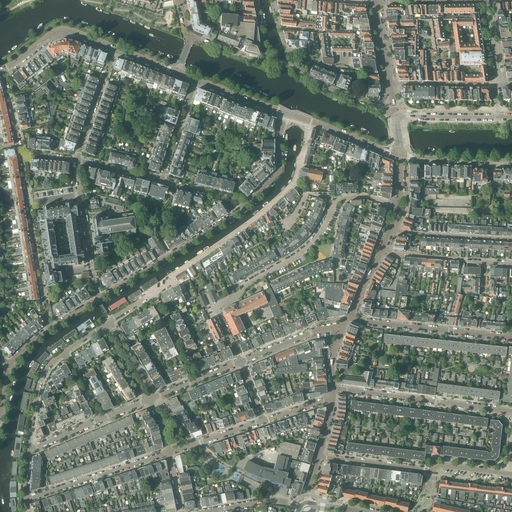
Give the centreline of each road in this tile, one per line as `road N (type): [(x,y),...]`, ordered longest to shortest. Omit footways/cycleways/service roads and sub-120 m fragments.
road 1 (residential): [(240,362),(213,308),(310,244),(334,199),(364,196),(399,206)]
road 2 (residential): [(154,293),(293,184),(309,121)]
road 3 (residential): [(511,474),(319,456)]
road 4 (residential): [(333,389),(511,410)]
road 5 (residential): [(97,298),(247,202)]
road 6 (residential): [(22,153),(49,326)]
road 7 (residential): [(511,338),(350,315)]
road 8 (residential): [(24,499),(167,453)]
road 9 (residential): [(77,160),(97,298)]
road 10 (residential): [(114,50),(65,32),(1,70)]
road 11 (residential): [(511,239),(390,229)]
